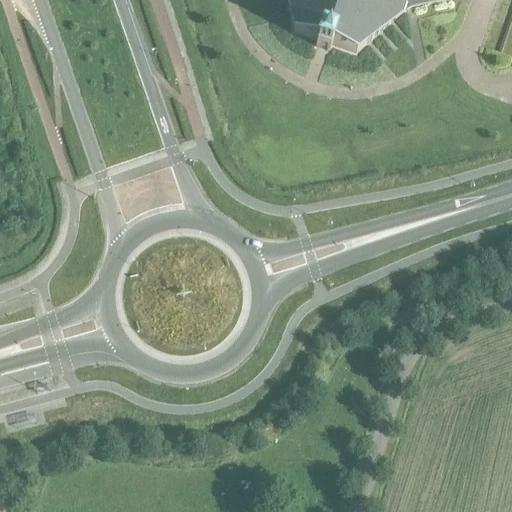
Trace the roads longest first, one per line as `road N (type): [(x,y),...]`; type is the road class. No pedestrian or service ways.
road 1 (primary): [(256,273),(511,193)]
road 2 (tertiary): [(39,0),(119,252)]
road 3 (primary): [(109,324),(127,352),(156,370),(190,374),(223,363),(247,339),(259,307),(256,273)]
road 4 (tertiary): [(199,221),(119,0)]
